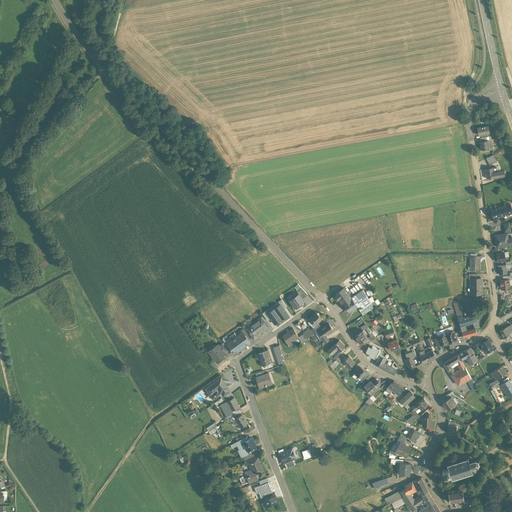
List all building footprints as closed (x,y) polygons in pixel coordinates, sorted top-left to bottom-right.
[(487,126),(477,128),(479,135),(481,135),(488,133),(489,133),(487,126)] [(487,140),(480,142),(482,151),(492,150),(491,144),(488,144),(487,140)] [(493,168),(485,169),(487,178),(490,178),(490,179),(492,179),(492,177),(494,177),(498,176),(497,172),(496,172),(494,173),(493,168)] [(511,210),(510,204),(497,207),(499,213),(503,212),(504,215),(511,212),(511,210)] [(497,207),(490,210),(493,219),(504,215),(503,212),(499,213),(497,207)] [(504,234),(495,235),(497,247),(511,244),(511,238),(508,239),(507,234),(507,233),(504,234)] [(504,252),(496,254),(497,262),(505,261),(504,252)] [(476,257),(470,257),(470,270),(479,270),(479,257),(476,257)] [(505,265),(498,266),(499,274),(506,273),(506,268),(505,265)] [(477,279),(470,279),(470,288),(468,288),(468,294),(472,294),(473,295),(476,295),(477,294),(482,294),(482,287),(481,286),(481,283),(482,282),(482,279),(477,279)] [(503,280),(500,281),(500,283),(500,285),(501,285),(501,289),(504,289),(509,286),(509,280),(503,280)] [(308,294),(302,288),(297,291),(298,294),(298,293),(302,298),(308,294)] [(351,297),(344,288),(335,294),(336,295),(335,296),(334,298),(335,299),(337,299),(339,298),(342,304),(351,297)] [(362,289),(351,297),(355,303),(366,295),(362,289)] [(288,299),(298,293),(296,291),(286,297),(288,299)] [(302,298),(298,293),(298,294),(289,300),(295,309),(297,307),(298,308),(303,304),(302,303),(304,302),(302,298)] [(366,295),(355,303),(357,306),(360,310),(371,302),(371,303),(371,302),(366,295)] [(351,297),(342,304),(345,308),(346,307),(349,312),(357,306),(355,303),(351,297)] [(278,301),(280,304),(284,309),(287,306),(281,299),(278,301)] [(461,309),(458,301),(453,303),(456,311),(455,311),(458,319),(463,318),(461,309)] [(360,310),(363,314),(374,307),(372,304),(371,303),(371,302),(360,310)] [(274,309),(281,319),(288,314),(284,309),(280,304),(274,309)] [(275,324),(281,319),(274,309),(268,313),(271,318),(275,324)] [(267,320),(271,318),(268,313),(265,310),(262,313),(267,320)] [(322,318),(315,311),(309,319),(310,320),(315,325),(317,323),(322,318)] [(463,318),(458,319),(460,326),(464,325),(473,322),(478,321),(476,314),(463,318)] [(261,317),(252,323),(253,324),(248,328),(251,332),(254,330),(257,334),(261,331),(264,329),(268,327),(261,317)] [(329,323),(317,331),(323,339),(327,336),(326,335),(333,330),(329,323)] [(511,327),(510,325),(500,331),(504,338),(511,333),(511,327)] [(311,329),(309,327),(303,334),(307,338),(315,329),(313,327),(311,329)] [(293,328),(282,335),(288,344),(298,337),(299,337),(298,337),(293,328)] [(466,331),(462,332),(463,337),(476,333),(475,328),(474,328),(466,331)] [(251,332),(249,333),(254,339),(258,336),(257,334),(254,330),(251,332)] [(368,338),(363,330),(355,335),(360,343),(368,338)] [(453,331),(445,334),(448,342),(449,343),(457,340),(456,339),(454,333),(453,331)] [(461,331),(454,333),(456,339),(457,339),(463,337),(462,332),(461,331)] [(227,343),(229,346),(234,353),(240,349),(239,348),(248,341),(244,335),(242,332),(227,343)] [(445,333),(437,336),(438,338),(440,344),(440,345),(448,342),(445,334),(445,333)] [(303,334),(298,337),(299,337),(298,337),(302,342),(307,339),(303,334)] [(396,339),(390,341),(390,340),(388,341),(389,342),(388,342),(389,345),(387,346),(388,347),(389,346),(390,350),(399,347),(396,339)] [(344,346),(339,340),(328,350),(331,353),(336,349),(338,352),(344,346)] [(493,348),(488,340),(481,344),(482,346),(482,349),(485,350),(486,352),(491,349),(493,348)] [(218,344),(215,346),(213,345),(212,346),(212,348),(212,349),(209,351),(215,359),(216,358),(218,358),(220,357),(220,356),(228,350),(226,348),(223,343),(219,345),(218,344)] [(279,345),(273,347),(275,353),(281,351),(279,345)] [(375,357),(379,350),(372,346),(371,348),(368,347),(366,352),(370,354),(369,355),(375,358),(375,357)] [(470,347),(463,352),(466,358),(467,357),(471,364),(477,361),(475,357),(470,347)] [(413,363),(411,358),(416,356),(413,348),(411,349),(412,351),(408,352),(405,353),(407,358),(405,359),(409,369),(416,367),(414,363),(413,363)] [(268,350),(258,353),(261,360),(260,360),(262,366),(266,365),(266,364),(272,362),(268,350)] [(428,351),(425,353),(428,361),(435,357),(432,350),(428,351)] [(281,351),(275,353),(279,366),(285,364),(281,351)] [(463,352),(458,354),(460,359),(461,360),(466,358),(463,352)] [(421,354),(419,355),(422,363),(428,361),(425,353),(421,354)] [(460,359),(458,354),(450,359),(443,363),(448,371),(452,368),(451,365),(453,364),(454,365),(457,363),(456,361),(460,359)] [(343,359),(340,355),(336,359),(330,365),(333,369),(343,359)] [(386,358),(380,355),(378,358),(375,365),(378,366),(381,361),(384,363),(384,361),(386,358)] [(346,358),(345,357),(343,359),(344,360),(343,361),(348,368),(354,362),(349,356),(346,358)] [(461,360),(460,359),(456,361),(457,363),(460,369),(465,367),(461,360)] [(396,370),(387,364),(387,363),(384,361),(384,363),(381,361),(378,366),(391,373),(394,374),(396,370)] [(501,366),(494,371),(498,377),(501,375),(502,376),(506,373),(504,369),(501,366)] [(366,372),(360,367),(355,374),(357,375),(359,377),(361,378),(363,376),(366,372)] [(460,369),(455,372),(451,375),(458,385),(467,380),(471,378),(465,367),(460,369)] [(268,372),(255,376),(259,388),(266,386),(266,387),(267,386),(272,384),(268,372)] [(371,376),(366,372),(363,376),(366,380),(371,376)] [(228,387),(221,377),(205,388),(209,393),(216,388),(216,389),(216,388),(220,393),(227,388),(228,387)] [(375,378),(371,382),(370,381),(364,387),(369,393),(371,392),(380,384),(379,383),(380,382),(379,381),(378,381),(375,378)] [(511,385),(509,380),(501,385),(509,397),(511,395),(511,385)] [(399,385),(393,381),(392,383),(391,382),(387,386),(388,387),(392,390),(393,391),(399,385)] [(399,385),(393,391),(396,393),(398,394),(398,395),(403,388),(399,385)] [(220,393),(216,388),(216,389),(216,388),(209,393),(212,398),(219,394),(220,393)] [(220,393),(219,394),(221,397),(230,391),(227,388),(220,393)] [(414,396),(410,391),(404,396),(400,400),(404,405),(414,396)] [(402,394),(396,400),(398,402),(400,400),(404,396),(402,394)] [(448,398),(443,402),(447,410),(451,407),(452,408),(454,407),(453,406),(454,405),(457,403),(458,402),(456,399),(459,398),(454,395),(448,398)] [(234,397),(222,404),(222,403),(221,404),(220,405),(226,417),(234,412),(232,410),(239,406),(234,397)] [(428,404),(423,398),(416,403),(421,409),(428,404)] [(421,409),(416,403),(412,407),(413,409),(414,409),(417,412),(421,409)] [(227,420),(228,423),(232,420),(235,419),(235,418),(242,414),(240,412),(235,415),(227,420)] [(417,412),(413,415),(405,421),(411,424),(419,416),(417,412)] [(242,414),(235,418),(235,419),(238,422),(240,427),(247,423),(242,414)] [(208,431),(217,426),(215,422),(206,426),(208,431)] [(456,426),(448,425),(447,433),(455,434),(456,426)] [(423,434),(417,431),(415,430),(410,439),(420,444),(424,435),(423,434)] [(247,436),(231,444),(232,448),(237,445),(242,443),(242,442),(249,439),(247,436)] [(249,439),(242,442),(242,443),(237,445),(239,449),(238,450),(241,457),(245,455),(248,453),(247,450),(255,446),(256,445),(252,437),(249,439)] [(404,443),(400,441),(399,441),(395,451),(394,451),(397,452),(406,457),(411,447),(404,443)] [(311,443),(303,444),(304,450),(309,449),(310,452),(313,452),(311,443)] [(283,463),(284,463),(292,459),(296,458),(292,448),(279,454),(283,463)] [(248,453),(245,455),(247,458),(259,452),(257,449),(248,453)] [(184,455),(179,458),(181,464),(187,461),(184,455)] [(462,459),(462,458),(461,458),(462,459),(458,460),(457,459),(457,461),(453,462),(452,461),(452,462),(447,464),(446,463),(446,464),(447,464),(448,468),(442,470),(444,476),(446,476),(447,477),(448,477),(449,477),(449,476),(449,475),(450,474),(451,478),(451,479),(452,478),(457,477),(457,478),(458,478),(457,477),(462,475),(462,477),(463,476),(462,475),(466,474),(467,475),(468,475),(467,474),(472,472),(473,473),(474,474),(474,473),(475,472),(476,473),(475,472),(476,471),(477,471),(477,470),(476,470),(478,469),(478,468),(477,467),(478,467),(477,466),(479,464),(480,464),(480,463),(479,463),(478,461),(479,460),(478,460),(476,459),(476,458),(475,458),(475,459),(473,460),(472,458),(473,458),(473,457),(472,457),(472,456),(472,455),(471,456),(470,455),(468,456),(468,455),(468,456),(467,457),(462,459)] [(258,457),(248,461),(251,470),(253,470),(255,474),(263,470),(258,457)] [(284,463),(286,469),(295,465),(292,459),(284,463)] [(403,463),(400,462),(400,463),(399,474),(409,475),(410,463),(403,463)] [(251,470),(245,472),(249,482),(257,479),(255,474),(253,470),(251,470)] [(245,472),(241,474),(243,477),(239,478),(242,485),(249,482),(245,472)] [(396,480),(394,475),(371,484),(373,488),(396,480)] [(428,491),(421,477),(415,481),(422,495),(428,491)] [(262,497),(272,493),(268,482),(261,485),(255,487),(257,493),(259,492),(261,497),(262,497)] [(416,490),(412,482),(404,486),(406,488),(400,491),(404,497),(403,499),(405,503),(407,506),(409,504),(412,509),(422,502),(419,497),(413,501),(409,494),(416,490)] [(462,489),(448,491),(449,502),(464,501),(462,489)] [(400,491),(384,498),(387,505),(391,503),(402,497),(403,499),(404,497),(400,491)] [(435,502),(428,491),(422,495),(426,499),(423,501),(424,502),(426,501),(427,503),(429,506),(430,505),(435,502)] [(272,493),(262,497),(265,502),(267,507),(276,503),(274,497),(275,497),(273,492),(272,493)] [(402,497),(391,503),(393,509),(405,503),(402,497)] [(440,511),(435,502),(430,505),(429,506),(425,508),(427,511),(425,511),(440,511)]
